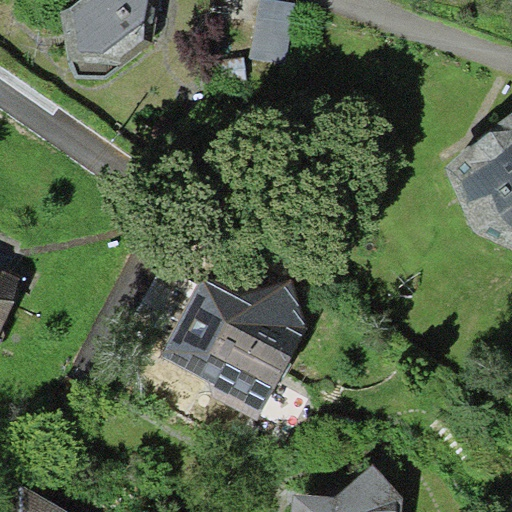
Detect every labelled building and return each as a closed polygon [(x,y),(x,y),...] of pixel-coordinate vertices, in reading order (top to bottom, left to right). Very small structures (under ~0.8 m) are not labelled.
[(144,46),(142,38),(152,0),(95,0),(81,11),(58,18),(65,65),(71,81),(102,82),(144,46)] [(511,121),(503,130),(489,141),(463,162),(443,173),(469,232),(511,249),(511,121)] [(13,297),(19,283),(0,273),(0,299),(3,293),(13,297)] [(279,295),(253,303),(230,310),(206,298),(198,300),(171,352),(173,360),(211,380),(215,391),(248,409),(291,331),(279,295)] [(61,444),(88,398),(61,382),(33,428),(61,444)] [(326,509),(299,506),(292,511),(389,511),(390,504),(365,475),(326,509)] [(10,511),(39,511),(18,499),(10,511)]
